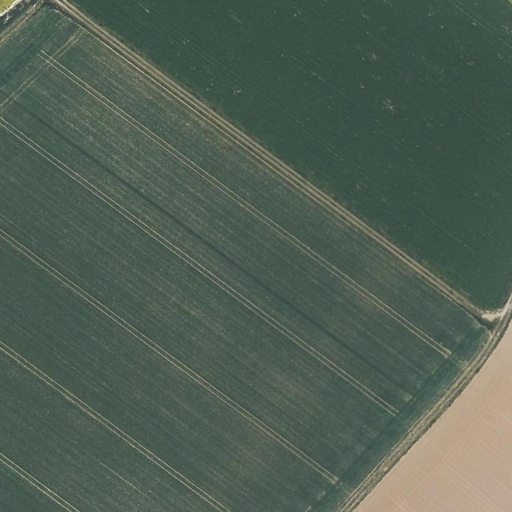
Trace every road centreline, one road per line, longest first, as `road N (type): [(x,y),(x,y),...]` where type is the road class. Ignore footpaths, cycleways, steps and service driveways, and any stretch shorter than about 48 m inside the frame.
road 1 (track): [(497,327),(59,0)]
road 2 (track): [(343,511),(460,382),(497,327)]
